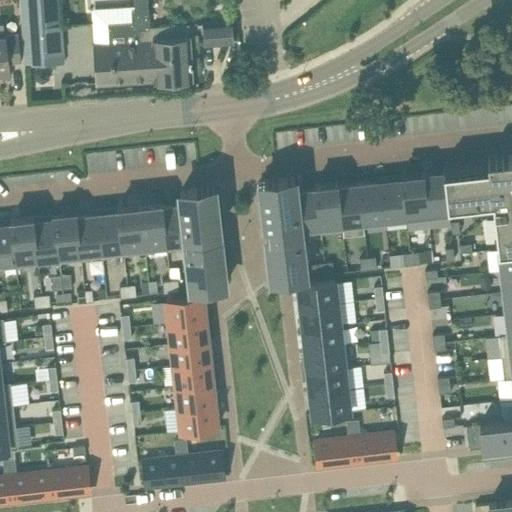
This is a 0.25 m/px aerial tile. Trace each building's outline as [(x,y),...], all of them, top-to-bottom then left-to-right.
[(22,0),(27,64),(64,62),(59,0),(22,0)] [(94,43),(96,83),(155,79),(154,64),(142,65),(141,40),(140,40),(139,28),(149,27),(149,26),(147,0),(134,0),(135,5),(135,9),(132,9),(132,20),(108,22),(110,42),(94,43)] [(3,22),(0,22),(0,76),(12,75),(10,62),(22,61),(19,32),(5,34),(3,22)] [(202,28),(203,48),(233,45),(231,26),(202,28)] [(152,39),(141,40),(142,65),(154,64),(155,79),(155,81),(192,78),(190,35),(152,37),(152,39)] [(483,162),(444,166),(444,169),(445,169),(448,203),(450,202),(493,198),(499,248),(511,246),(511,154),(488,157),(489,164),(484,164),(483,162)] [(444,169),(423,171),(428,213),(451,210),(450,202),(448,203),(445,169),(444,169)] [(423,171),(402,173),(406,215),(428,213),(423,171)] [(379,176),(380,180),(381,180),(385,218),(406,215),(402,173),(379,176)] [(294,176),(261,180),(264,201),(271,259),(270,259),(272,278),(305,274),(300,227),(298,227),(295,190),(296,190),(294,176)] [(380,180),(359,182),(363,220),(385,218),(381,180),(380,180)] [(315,183),(316,187),(321,225),(342,222),(338,185),(339,185),(338,181),(315,183)] [(339,185),(338,185),(342,222),(363,220),(359,182),(339,185)] [(197,187),(181,189),(187,240),(192,287),(218,284),(213,241),(219,240),(219,242),(221,242),(220,239),(217,239),(216,229),(219,229),(217,205),(216,192),(199,194),(197,187)] [(296,190),(295,190),(298,227),(300,227),(321,225),(316,187),(296,190)] [(183,202),(161,205),(166,243),(166,250),(176,249),(175,241),(187,240),(183,202)] [(140,203),(118,206),(123,247),(124,255),(133,253),(132,246),(144,245),(140,203)] [(161,205),(142,207),(141,203),(140,203),(144,245),(145,252),(155,251),(154,244),(166,243),(161,205)] [(118,206),(97,208),(97,212),(101,250),(102,257),(112,256),(111,249),(123,247),(118,206)] [(75,210),(54,213),(58,255),(59,262),(69,261),(68,253),(80,252),(75,210)] [(97,212),(77,214),(77,210),(75,210),(80,252),(81,259),(90,258),(90,251),(101,250),(97,212)] [(54,213),(32,215),(37,257),(38,264),(47,263),(47,256),(58,255),(54,213)] [(32,215),(11,218),(16,259),(16,267),(26,265),(25,258),(37,257),(32,215)] [(0,268),(5,268),(4,261),(16,259),(11,218),(0,219),(0,268)] [(459,219),(451,220),(452,232),(460,231),(459,219)] [(471,242),(459,243),(460,251),(472,249),(471,242)] [(453,246),(445,247),(446,259),(454,258),(453,246)] [(511,246),(499,248),(501,269),(511,268),(511,246)] [(418,250),(411,251),(412,263),(420,262),(418,250)] [(411,251),(403,252),(404,264),(412,263),(411,251)] [(376,255),(368,256),(369,267),(377,267),(376,255)] [(368,256),(360,257),(361,268),(369,267),(368,256)] [(333,260),(325,261),(326,273),(334,272),(333,260)] [(325,261),(317,262),(318,273),(326,273),(325,261)] [(437,267),(425,269),(426,277),(438,276),(437,267)] [(511,268),(501,269),(504,291),(511,289),(511,268)] [(179,277),(171,278),(172,290),(180,289),(179,277)] [(171,278),(163,279),(164,291),(172,290),(171,278)] [(298,283),(301,305),(338,301),(335,279),(298,283)] [(136,282),(128,283),(129,295),(137,294),(136,282)] [(128,283),(120,284),(121,296),(129,295),(128,283)] [(374,285),(376,297),(384,296),(382,284),(374,285)] [(93,287),(85,288),(86,300),(94,299),(93,287)] [(85,288),(77,289),(78,301),(86,300),(85,288)] [(439,289),(428,291),(428,298),(440,297),(439,289)] [(50,292),(42,293),(43,305),(51,304),(50,292)] [(42,293),(34,294),(35,306),(43,305),(42,293)] [(203,294),(166,298),(169,320),(206,316),(203,294)] [(376,297),(377,309),(385,308),(384,296),(376,297)] [(7,297),(0,297),(0,306),(0,310),(8,309),(7,297)] [(440,297),(428,298),(429,306),(441,305),(440,297)] [(338,301),(301,305),(303,327),(340,323),(338,301)] [(121,313),(122,326),(130,325),(129,313),(121,313)] [(206,316),(169,320),(171,342),(208,338),(206,316)] [(43,322),(45,335),(53,334),(51,322),(43,322)] [(340,323),(303,327),(306,348),(343,344),(340,323)] [(130,325),(122,326),(124,338),(132,337),(130,325)] [(379,328),(381,340),(389,339),(387,327),(379,328)] [(444,332),(433,334),(433,341),(445,340),(444,332)] [(508,333),(499,334),(502,356),(511,355),(511,333),(509,334),(508,333)] [(53,334),(45,335),(46,347),(54,346),(53,334)] [(208,338),(171,342),(174,363),(211,359),(208,338)] [(389,339),(381,340),(382,352),(390,351),(389,339)] [(445,340),(433,341),(434,349),(446,348),(445,340)] [(343,344),(306,348),(308,370),(345,365),(343,344)] [(511,355),(502,356),(504,378),(511,376),(511,355)] [(126,356),(127,368),(135,368),(134,356),(126,356)] [(211,359),(174,363),(176,385),(213,381),(211,359)] [(56,364),(48,365),(49,377),(57,377),(56,364)] [(345,365),(308,370),(311,391),(348,387),(345,365)] [(127,368),(129,381),(137,380),(135,368),(127,368)] [(384,371),(386,383),(394,382),(392,370),(384,371)] [(449,375),(438,376),(438,384),(450,383),(449,375)] [(57,377),(49,377),(51,390),(59,389),(57,377)] [(1,383),(0,383),(0,404),(13,403),(11,381),(1,382),(1,383)] [(213,381),(176,385),(179,406),(215,402),(213,381)] [(394,382),(386,383),(387,395),(395,394),(394,382)] [(450,383),(438,384),(439,392),(451,391),(450,383)] [(348,387),(311,391),(313,414),(350,410),(348,387)] [(139,398),(131,399),(132,411),(140,411),(139,398)] [(215,402),(179,406),(181,428),(218,424),(215,402)] [(0,404),(0,426),(16,425),(13,403),(0,404)] [(474,403),(460,404),(462,416),(475,414),(474,403)] [(61,407),(53,408),(54,420),(62,420),(61,407)] [(140,411),(132,411),(134,423),(142,423),(140,411)] [(454,416),(442,418),(443,426),(455,424),(454,416)] [(359,417),(347,419),(347,427),(359,425),(359,417)] [(511,418),(467,424),(470,448),(511,443),(511,418)] [(62,420),(54,420),(56,433),(64,432),(62,420)] [(16,425),(0,426),(0,449),(18,447),(16,425)] [(359,425),(347,427),(348,435),(354,434),(360,433),(359,425)] [(360,433),(354,434),(357,460),(396,455),(393,430),(360,433)] [(348,435),(316,439),(319,464),(357,460),(354,434),(348,435)] [(187,437),(174,438),(175,446),(187,445),(187,437)] [(85,444),(73,446),(74,454),(86,452),(85,444)] [(187,445),(175,446),(176,454),(182,454),(188,453),(187,445)] [(188,453),(182,454),(185,480),(224,475),(221,449),(188,453)] [(176,454),(144,458),(147,484),(185,480),(182,454),(176,454)] [(15,456),(3,458),(4,466),(16,464),(15,456)] [(16,464),(4,466),(5,474),(11,473),(17,472),(16,464)] [(87,464),(48,469),(51,495),(90,490),(87,464)] [(17,472),(11,473),(14,499),(51,495),(48,469),(17,472)] [(5,474),(0,474),(0,500),(14,499),(11,473),(5,474)] [(511,511),(511,498),(476,503),(476,511),(511,511)]
